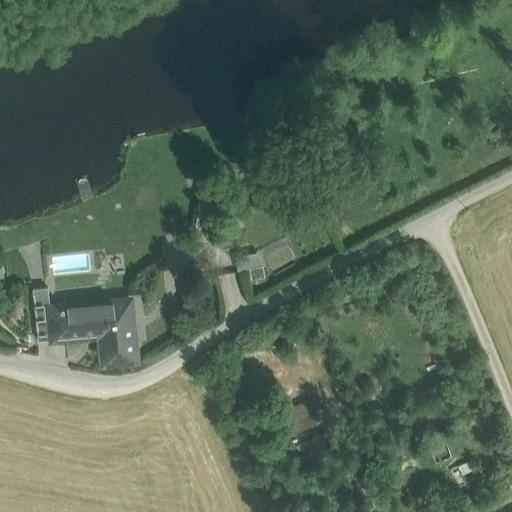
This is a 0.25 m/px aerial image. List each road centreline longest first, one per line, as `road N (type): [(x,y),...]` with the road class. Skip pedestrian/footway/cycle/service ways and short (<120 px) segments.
road 1 (unclassified): [(511,180),(289,290),(145,376),(99,380),(0,361)]
road 2 (track): [(432,220),(511,415)]
